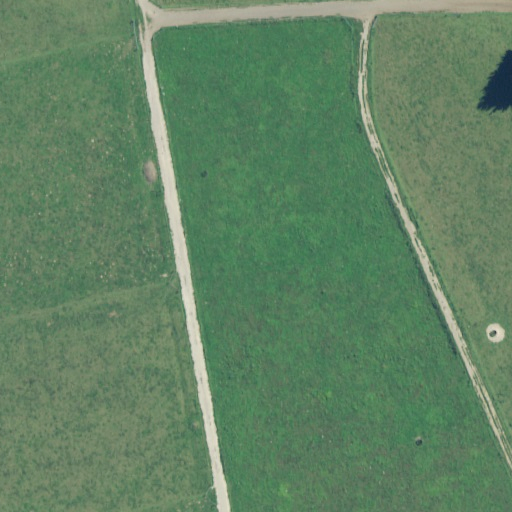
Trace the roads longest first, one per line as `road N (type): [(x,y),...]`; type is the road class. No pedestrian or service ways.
road 1 (track): [(138,24),(217,511)]
road 2 (track): [(138,24),(511,11)]
